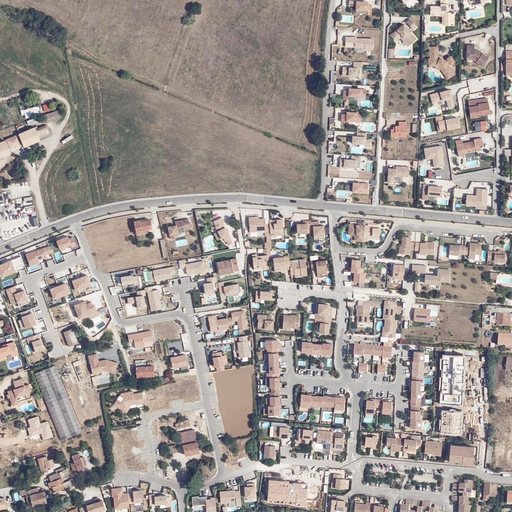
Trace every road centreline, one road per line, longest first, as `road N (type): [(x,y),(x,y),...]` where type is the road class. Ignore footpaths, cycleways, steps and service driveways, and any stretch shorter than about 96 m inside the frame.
road 1 (track): [(83,87),(84,74),(97,68),(314,159),(311,184),(296,194),(237,188),(100,202)]
road 2 (unclassified): [(74,219),(180,200),(322,204)]
road 3 (residential): [(497,223),(499,0)]
road 4 (residential): [(377,210),(386,0)]
road 5 (residential): [(322,204),(334,0)]
road 6 (residential): [(336,245),(374,253),(398,227),(490,234)]
road 7 (residential): [(182,491),(154,477),(144,419),(207,402)]
road 8 (track): [(101,211),(84,121),(88,96),(74,81)]
road 9 (residential): [(183,315),(117,319),(88,255)]
road 10 (residential): [(58,351),(34,278),(88,255)]
road 11 (unclassified): [(377,210),(497,223)]
